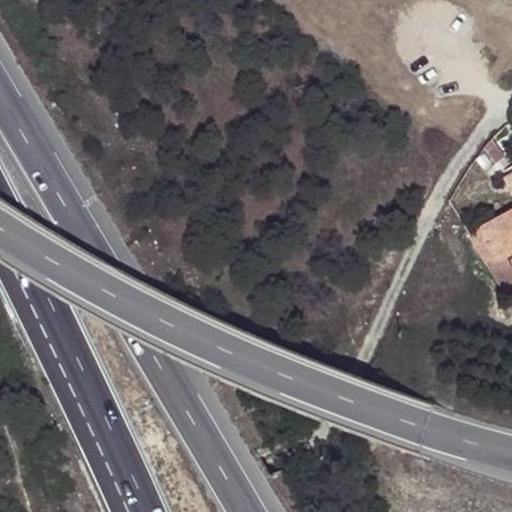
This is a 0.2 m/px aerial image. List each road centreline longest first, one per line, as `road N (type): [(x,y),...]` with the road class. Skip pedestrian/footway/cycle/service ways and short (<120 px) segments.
road 1 (motorway): [(0,230),(144,315),(234,357),(372,412),(511,453)]
road 2 (unclassified): [(180,511),(328,430),(451,172),(511,104)]
road 3 (motorway): [(241,511),(0,91)]
road 4 (motorway): [(0,220),(143,511)]
